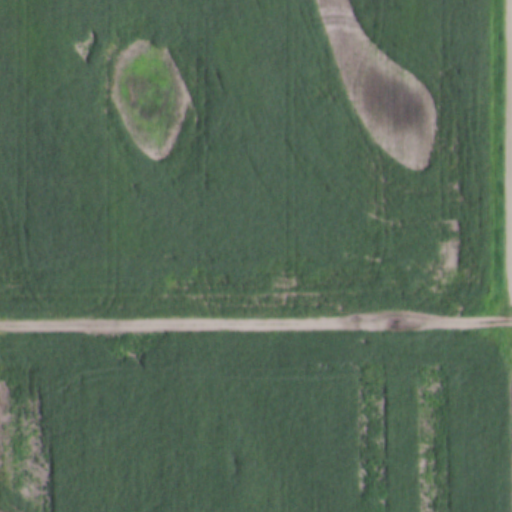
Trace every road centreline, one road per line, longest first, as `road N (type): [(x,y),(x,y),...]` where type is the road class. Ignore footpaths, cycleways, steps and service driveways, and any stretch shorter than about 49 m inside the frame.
road 1 (track): [(0,322),(511,317)]
road 2 (residential): [(511,254),(511,0)]
